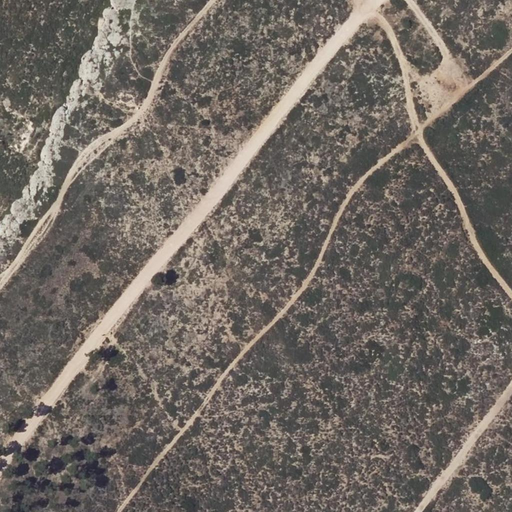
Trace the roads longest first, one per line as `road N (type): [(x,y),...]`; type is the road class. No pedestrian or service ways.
road 1 (track): [(363,0),(0,445)]
road 2 (track): [(412,511),(511,378)]
